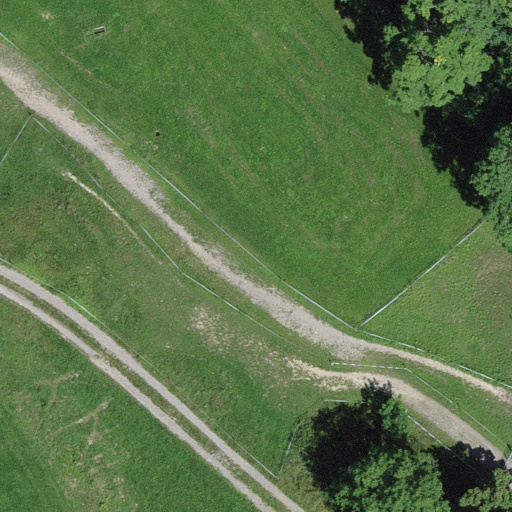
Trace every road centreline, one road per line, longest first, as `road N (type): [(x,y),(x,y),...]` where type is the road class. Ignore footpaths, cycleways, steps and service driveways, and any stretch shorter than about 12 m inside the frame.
road 1 (track): [(0,65),(234,285),(511,470)]
road 2 (track): [(0,267),(120,339),(195,418),(308,511)]
